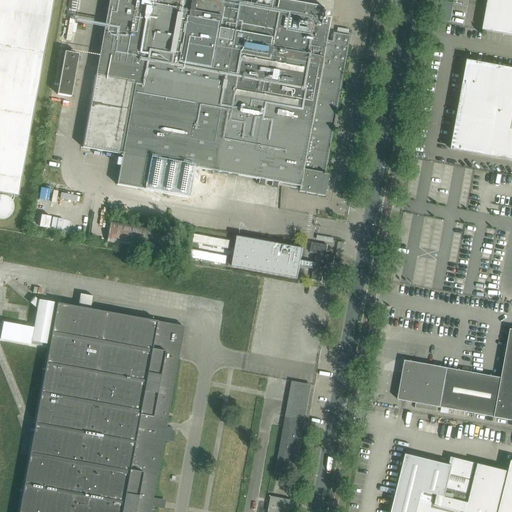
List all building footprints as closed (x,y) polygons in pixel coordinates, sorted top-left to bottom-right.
[(0,0),(0,194),(16,197),(52,0),(0,0)] [(95,75),(82,148),(119,154),(122,154),(121,159),(120,166),(117,185),(144,190),(150,160),(259,180),(265,181),(272,182),(278,183),(291,185),(291,187),(299,189),(299,190),(299,192),(325,196),(328,175),(325,174),(325,173),(324,173),(332,128),(334,129),(334,127),(333,127),(335,117),(336,117),(337,116),(334,115),(342,71),(344,71),(350,35),(333,32),(332,41),(330,45),(326,45),(326,40),(331,18),(322,16),(324,7),(284,0),(270,0),(269,7),(245,2),(244,0),(110,0),(97,75),(95,75)] [(511,0),(488,0),(483,31),(511,35),(511,0)] [(65,52),(57,95),(71,97),(79,55),(65,52)] [(511,161),(511,68),(468,61),(462,91),(472,93),(468,112),(464,111),(462,121),(466,122),(462,147),(452,145),(451,150),(511,161)] [(7,206),(1,207),(1,212),(0,211),(0,218),(9,217),(7,206)] [(111,220),(107,242),(166,252),(170,231),(111,220)] [(194,234),(192,242),(228,249),(229,241),(194,234)] [(237,236),(232,267),(297,279),(300,267),(313,269),(314,263),(301,260),(303,248),(237,236)] [(330,278),(334,256),(326,255),(326,252),(323,251),(324,246),(327,246),(327,245),(312,242),(310,252),(316,253),(314,263),(313,269),(311,280),(322,282),(323,277),(330,278)] [(191,250),(189,258),(225,264),(227,256),(191,250)] [(153,511),(154,509),(150,508),(162,440),(173,442),(175,432),(172,432),(172,428),(165,427),(177,360),(183,326),(90,309),(92,297),(80,294),(78,307),(57,303),(55,313),(53,313),(55,303),(39,300),(34,328),(3,323),(0,339),(30,345),(30,344),(49,348),(18,511),(153,511)] [(405,361),(398,400),(416,403),(438,407),(494,417),(494,418),(511,421),(511,329),(510,329),(510,330),(511,331),(507,350),(504,350),(503,357),(506,358),(502,378),(447,368),(405,361)] [(295,477),(303,430),(284,427),(275,474),(295,477)] [(511,511),(511,461),(509,472),(451,457),(449,465),(406,455),(391,511),(511,511)] [(288,511),(290,500),(271,496),(268,511),(288,511)] [(155,506),(166,508),(167,500),(156,499),(155,506)]
